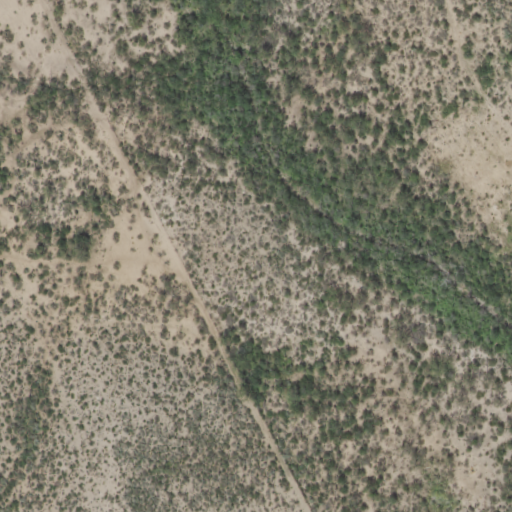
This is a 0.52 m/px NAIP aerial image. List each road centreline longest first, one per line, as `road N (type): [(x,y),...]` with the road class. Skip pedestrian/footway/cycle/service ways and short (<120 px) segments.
road 1 (track): [(99,511),(108,426),(45,343),(27,245),(0,226)]
road 2 (track): [(511,122),(486,91),(448,0)]
